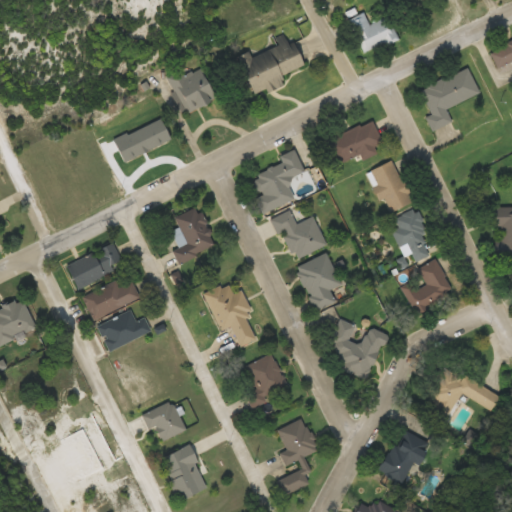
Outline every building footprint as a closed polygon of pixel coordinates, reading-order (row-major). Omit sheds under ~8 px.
[(368,25),(364,14),(350,20),(362,53),(397,40),(389,18),(368,25)] [(253,96),(284,85),(280,75),(300,68),(287,32),(274,37),(276,45),(239,59),(253,96)] [(511,41),(489,51),(498,72),(511,66),(511,41)] [(166,76),(181,114),(216,100),(203,67),(182,75),(181,70),(166,76)] [(446,109),(479,94),(468,69),(420,89),(431,115),(425,118),(431,131),(451,122),(446,109)] [(326,140),(337,166),(383,147),(373,121),(326,140)] [(295,200),(287,179),(303,172),(295,150),(279,156),(282,165),(252,176),(259,197),(256,198),(262,213),(295,200)] [(378,202),(385,199),(390,213),(412,205),(395,161),(367,172),(378,202)] [(183,263),(217,244),(196,206),(174,218),(179,227),(166,234),(183,263)] [(430,256),(420,236),(428,232),(417,208),(394,219),(399,228),(393,231),(408,265),(430,256)] [(511,208),(495,209),(496,276),(511,275),(511,208)] [(313,217),(295,225),(289,210),(270,218),(277,235),(282,233),(293,260),(325,246),(313,217)] [(66,265),(76,289),(124,269),(113,244),(66,265)] [(340,285),(326,254),(295,268),(315,312),(335,302),(330,290),(340,285)] [(416,315),(455,295),(437,260),(398,281),(416,315)] [(81,294),(91,319),(140,299),(133,281),(119,287),(116,280),(81,294)] [(231,327),(239,347),(257,340),(236,282),(205,294),(218,331),(231,327)] [(0,345),(36,328),(22,299),(0,309),(0,345)] [(96,326),(108,351),(151,331),(145,317),(136,321),(130,310),(96,326)] [(369,328),(361,346),(349,341),(355,326),(339,319),(326,348),(339,354),(334,366),(367,381),(386,335),(369,328)] [(245,366),(256,393),(249,396),(252,404),(287,390),(273,354),(245,366)] [(448,368),(428,405),(449,417),(461,395),(492,411),(500,396),(448,368)] [(171,401),(141,415),(148,429),(154,426),(161,441),(185,430),(171,401)] [(277,431),(286,450),(278,454),(285,467),(296,461),(300,470),(278,481),(286,496),(308,483),(303,473),(309,470),(302,457),(318,449),(302,418),(277,431)] [(430,445),(402,429),(379,471),(406,487),(430,445)] [(160,458),(179,501),(207,489),(189,446),(160,458)] [(353,511),(395,511),(397,510),(361,495),(353,511)]
